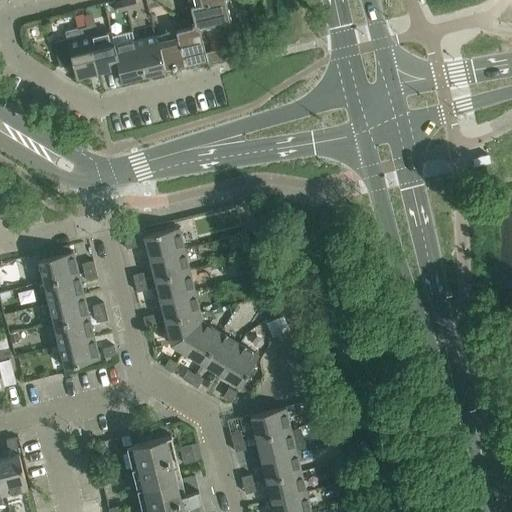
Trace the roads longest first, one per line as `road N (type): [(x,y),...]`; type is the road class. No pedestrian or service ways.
road 1 (secondary): [(358,128),(478,511)]
road 2 (secondary): [(485,511),(397,122)]
road 3 (tertiary): [(89,182),(227,161),(358,128)]
road 4 (tertiary): [(351,95),(93,165)]
road 5 (unclassified): [(210,81),(99,108),(12,56),(4,19)]
road 6 (residential): [(232,511),(208,414),(150,377)]
road 7 (residential): [(150,377),(140,371),(100,222)]
road 8 (unclassified): [(0,423),(140,391),(150,377)]
road 9 (tertiary): [(511,70),(391,84)]
road 10 (tertiary): [(397,122),(511,86)]
